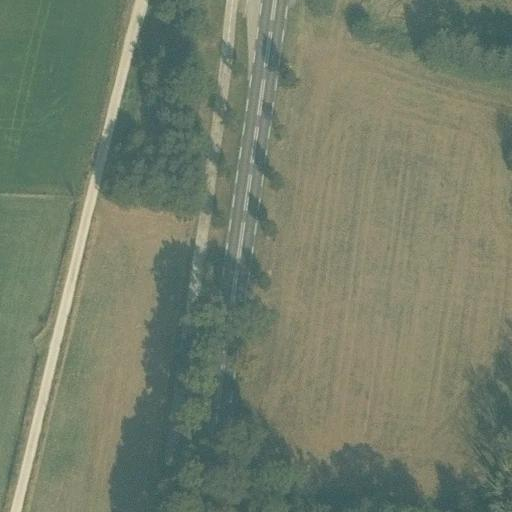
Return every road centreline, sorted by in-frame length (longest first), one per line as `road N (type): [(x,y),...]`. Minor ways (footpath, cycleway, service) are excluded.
road 1 (track): [(142,0),(15,511)]
road 2 (primary): [(202,511),(275,0)]
